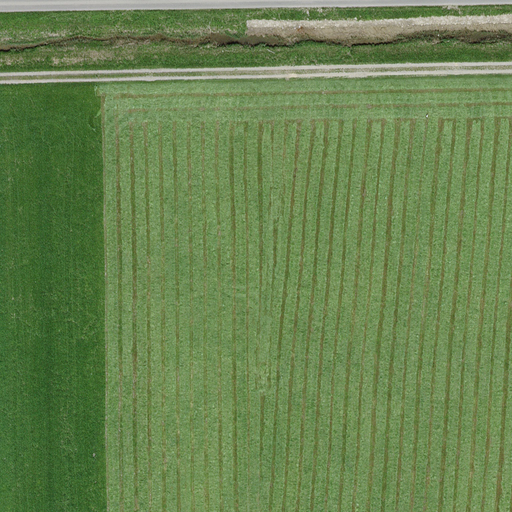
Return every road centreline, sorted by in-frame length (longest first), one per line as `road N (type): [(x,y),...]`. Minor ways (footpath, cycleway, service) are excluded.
road 1 (track): [(511,68),(0,76)]
road 2 (unclassified): [(297,0),(0,5)]
